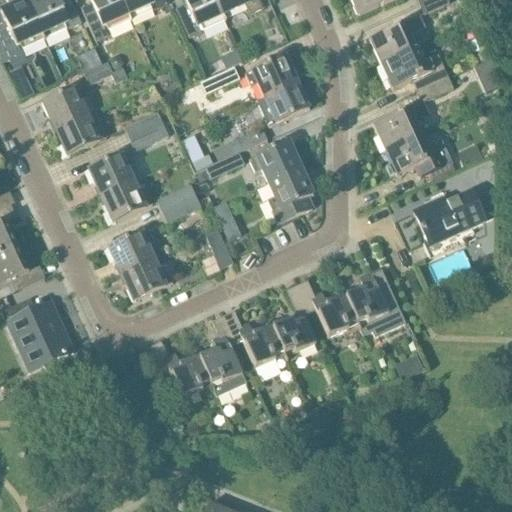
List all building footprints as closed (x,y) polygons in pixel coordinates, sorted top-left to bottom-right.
[(29,0),(25,2),(42,39),(65,28),(67,33),(81,27),(68,0),(61,0),(56,3),(54,0),(29,0)] [(127,20),(118,0),(88,0),(91,7),(80,12),(95,45),(108,39),(104,31),(127,20)] [(118,0),(127,20),(151,9),(153,14),(166,8),(162,0),(118,0)] [(222,21),(212,0),(182,0),(186,7),(174,12),(188,41),(201,35),(199,31),(222,21)] [(212,0),(222,21),(246,10),(249,18),(263,12),(257,0),(212,0)] [(348,0),(358,21),(404,0),(348,0)] [(445,0),(432,0),(418,7),(423,19),(449,7),(445,0)] [(0,62),(2,66),(9,63),(9,64),(22,58),(19,50),(42,39),(25,2),(0,13),(5,26),(0,28),(0,62)] [(380,69),(412,54),(406,40),(425,32),(419,19),(368,43),(380,69)] [(422,94),(448,82),(437,58),(418,67),(412,54),(380,69),(391,94),(417,82),(422,94)] [(250,91),(256,88),(263,102),(296,87),(284,59),(250,74),(244,78),(250,91)] [(110,62),(108,67),(111,72),(116,74),(120,72),(122,67),(120,62),(115,60),(110,62)] [(490,63),(472,71),(477,82),(495,73),(490,63)] [(88,90),(110,79),(114,88),(127,82),(122,72),(111,76),(107,66),(82,77),(88,90)] [(65,69),(59,72),(63,82),(74,78),(71,71),(65,69)] [(233,71),(199,87),(205,99),(239,83),(233,71)] [(24,78),(12,84),(20,103),(33,97),(24,78)] [(448,82),(422,94),(427,105),(453,93),(448,82)] [(262,118),(268,131),(274,128),(308,113),(296,87),(263,102),(269,115),(262,118)] [(88,119),(87,118),(81,104),(88,101),(82,89),(42,107),(54,134),(88,119)] [(384,155),(416,140),(410,126),(429,118),(423,105),(372,129),(384,155)] [(88,119),(54,134),(66,160),(106,142),(94,115),(87,118),(88,119)] [(128,144),(162,128),(157,116),(123,132),(128,144)] [(162,128),(128,144),(133,155),(168,140),(162,128)] [(261,131),(227,147),(232,158),(232,159),(238,156),(266,144),(261,131)] [(193,139),(181,145),(195,175),(204,171),(212,167),(207,158),(203,160),(193,139)] [(416,140),(384,155),(396,180),(414,171),(420,182),(429,178),(451,168),(452,168),(441,144),(422,153),(416,140)] [(254,176),(260,174),(266,188),(300,172),(288,146),(248,164),(254,176)] [(127,155),(121,158),(87,174),(99,200),(133,185),(127,170),(133,167),(127,155)] [(244,168),(238,156),(232,159),(232,158),(212,167),(204,171),(209,183),(244,168)] [(451,168),(429,178),(432,186),(455,175),(451,168)] [(273,201),(266,204),(277,228),(312,213),(307,201),(312,199),(300,172),(266,188),(273,201)] [(146,196),(140,199),(133,185),(99,200),(112,227),(152,209),(146,196)] [(161,216),(195,201),(190,189),(156,204),(161,216)] [(486,226),(472,194),(446,206),(444,201),(412,215),(426,246),(422,248),(428,262),(486,235),(482,228),(486,226)] [(0,213),(10,209),(14,207),(9,195),(0,199),(0,213)] [(195,201),(161,216),(167,228),(200,212),(195,201)] [(240,240),(225,206),(212,212),(228,245),(240,240)] [(0,257),(16,250),(5,225),(15,220),(10,209),(0,213),(0,257)] [(148,233),(141,236),(108,252),(120,279),(153,263),(147,249),(154,246),(148,233)] [(232,268),(217,234),(204,240),(220,273),(232,268)] [(38,269),(27,275),(16,250),(0,257),(0,288),(9,284),(14,295),(44,282),(38,269)] [(476,264),(474,269),(478,278),(490,273),(485,260),(476,264)] [(166,274),(160,277),(153,263),(120,279),(132,305),(172,287),(166,274)] [(344,301),(355,326),(356,328),(362,340),(371,336),(374,341),(405,327),(381,275),(359,285),(362,293),(345,301),(344,301)] [(348,329),(355,326),(344,301),(345,301),(344,298),(326,307),(323,300),(315,303),(306,285),(296,289),(308,316),(314,313),(327,342),(349,332),(348,329)] [(294,357),(315,348),(302,319),(308,316),(296,289),(285,294),(297,320),(272,332),(271,329),(270,330),(282,356),(283,359),(293,354),(294,357)] [(50,305),(34,312),(29,302),(0,315),(5,326),(3,326),(26,377),(43,369),(47,378),(62,371),(58,362),(73,355),(50,305)] [(252,338),(248,329),(241,333),(233,315),(223,320),(235,347),(241,344),(254,373),(276,363),(274,359),(282,356),(270,330),(252,338)] [(235,347),(223,320),(212,325),(220,343),(212,346),(216,354),(199,362),(197,363),(208,387),(210,389),(216,401),(247,388),(231,353),(230,354),(228,350),(235,347)] [(201,390),(208,387),(197,363),(199,362),(198,359),(179,368),(176,361),(169,364),(160,345),(149,351),(161,378),(168,374),(181,403),(202,393),(201,390)]
